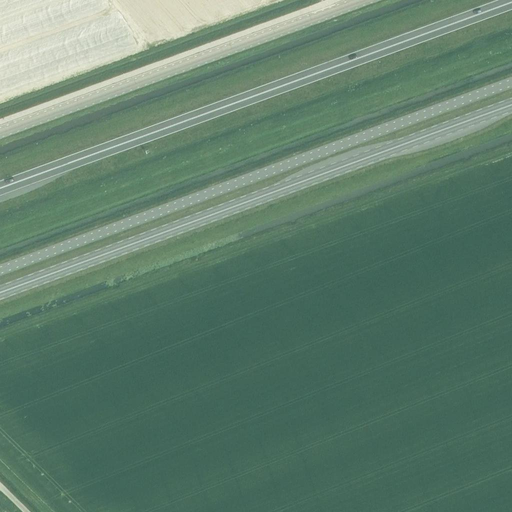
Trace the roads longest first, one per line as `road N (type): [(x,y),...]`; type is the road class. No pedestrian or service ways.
road 1 (secondary): [(0,293),(511,105)]
road 2 (unclassified): [(511,84),(0,270)]
road 3 (trunk): [(511,2),(0,188)]
road 4 (secondary): [(0,133),(366,0)]
